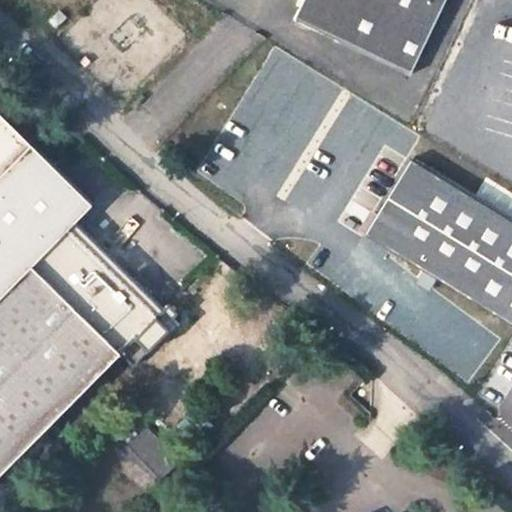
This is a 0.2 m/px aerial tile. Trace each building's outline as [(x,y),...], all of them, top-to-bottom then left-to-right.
[(445,0),(304,0),(296,17),(410,74),(445,0)] [(58,30),(69,19),(61,11),(51,23),(58,30)] [(141,92),(138,89),(126,100),(130,103),(141,92)] [(0,176),(0,296),(75,221),(93,202),(33,143),(0,176)] [(511,322),(511,219),(412,158),(366,232),(511,322)] [(75,221),(0,296),(0,472),(163,308),(75,221)] [(168,450),(157,439),(147,429),(130,446),(140,456),(151,466),(161,476),(178,460),(168,450)]
